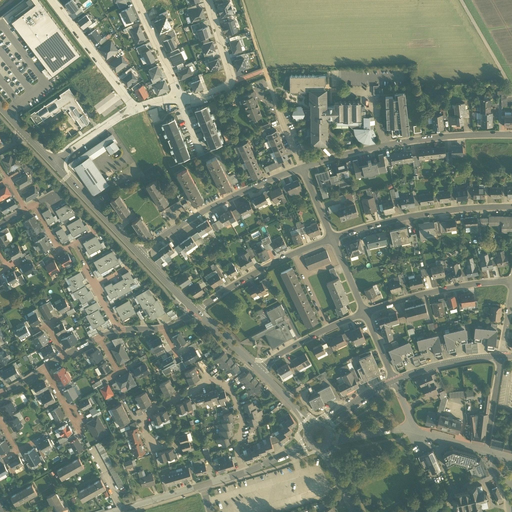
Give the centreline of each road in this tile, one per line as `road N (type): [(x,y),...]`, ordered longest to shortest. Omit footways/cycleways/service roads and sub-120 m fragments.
road 1 (residential): [(244,472),(237,455),(242,418),(230,390),(215,380),(145,416),(151,448),(173,443)]
road 2 (residential): [(300,168),(384,144),(511,133)]
road 3 (residential): [(331,238),(418,214),(511,206)]
road 4 (residential): [(138,253),(237,194),(300,168)]
road 5 (residential): [(300,168),(243,0)]
road 6 (residential): [(195,309),(331,238)]
road 7 (residential): [(511,280),(364,312)]
road 8 (residential): [(207,0),(230,81),(179,98)]
road 9 (residential): [(135,108),(52,0)]
road 10 (tertiary): [(138,253),(51,161)]
road 11 (residential): [(364,312),(257,367)]
